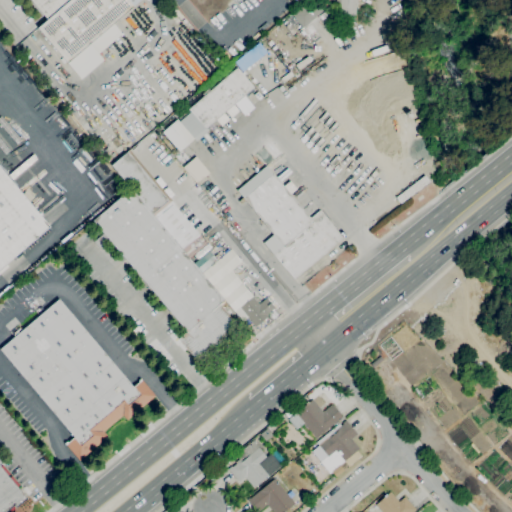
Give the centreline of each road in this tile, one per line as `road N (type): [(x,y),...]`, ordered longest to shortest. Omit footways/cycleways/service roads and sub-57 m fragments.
road 1 (primary): [(308,323),(76,511)]
road 2 (residential): [(308,323),(461,511)]
road 3 (primary): [(325,348),(460,235)]
road 4 (primary): [(128,511),(256,407)]
road 5 (primary): [(402,247),(308,323)]
